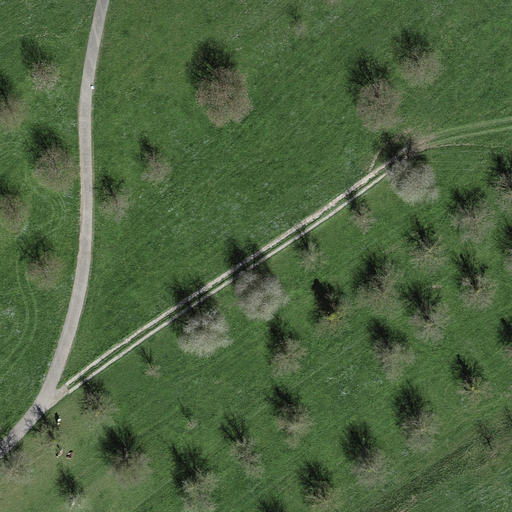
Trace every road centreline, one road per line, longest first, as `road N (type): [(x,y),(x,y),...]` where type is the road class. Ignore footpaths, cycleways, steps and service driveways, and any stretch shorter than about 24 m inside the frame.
road 1 (track): [(104,0),(77,115),(81,282),(41,414),(0,448)]
road 2 (track): [(401,157),(41,414)]
